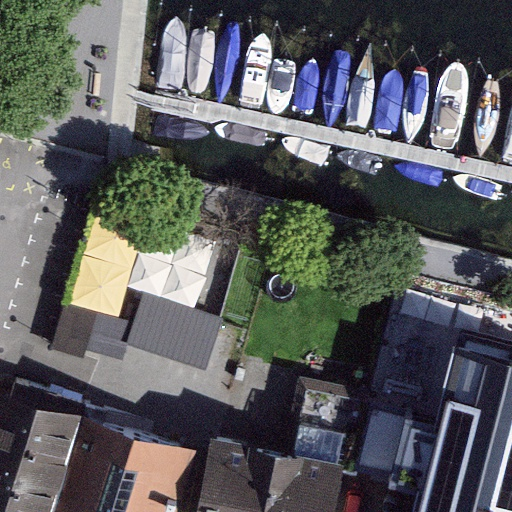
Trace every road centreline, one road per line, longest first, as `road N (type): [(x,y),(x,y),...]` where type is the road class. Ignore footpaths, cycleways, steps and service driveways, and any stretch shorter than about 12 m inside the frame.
road 1 (unknown): [(127,93),(433,105),(511,123)]
road 2 (track): [(136,0),(119,185)]
